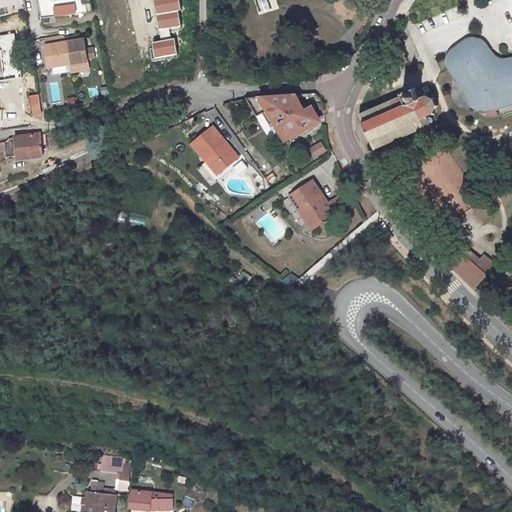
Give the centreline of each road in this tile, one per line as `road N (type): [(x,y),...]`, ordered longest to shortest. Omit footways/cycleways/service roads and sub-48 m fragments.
road 1 (secondary): [(511,478),(375,357),(343,317),(359,293),(380,295),(511,408)]
road 2 (secondary): [(511,344),(389,211),(344,132),(348,86)]
road 3 (residential): [(0,181),(92,153),(206,92)]
road 4 (residential): [(0,134),(206,92)]
road 5 (residential): [(206,92),(348,86)]
